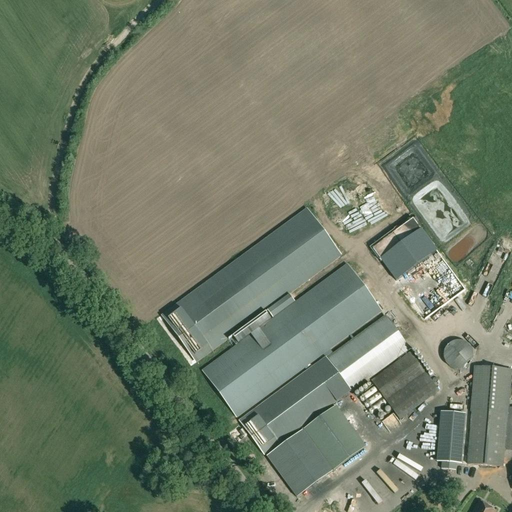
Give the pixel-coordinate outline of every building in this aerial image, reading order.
[(324,354),(326,357),(352,393),(410,351),(385,317),(332,354),(329,350),(381,312),(347,265),(295,303),(289,295),(341,257),(306,210),(162,315),(197,363),(267,311),(273,319),(203,371),(237,417),(324,354)] [(350,239),(359,234),(357,229),(348,234),(350,239)] [(436,251),(421,230),(380,260),(396,281),(436,251)] [(443,279),(433,285),(436,291),(446,285),(443,279)] [(454,326),(453,323),(453,320),(451,317),(449,315),(447,313),(444,311),(439,310),(436,310),(433,311),(430,312),(427,314),(425,317),(424,319),(423,322),(422,325),(422,329),(423,332),(425,335),(427,337),(429,339),(432,341),(435,341),(438,342),(441,341),(444,341),(447,339),(449,337),(451,335),(452,332),(453,329),(454,326)] [(471,356),(471,353),(470,349),(468,347),(466,344),(465,343),(461,341),(458,341),(455,341),(453,341),(450,342),(447,344),(445,346),(443,348),(442,351),(441,353),(441,356),(441,359),(442,362),(444,365),(446,367),(448,369),(451,370),(454,371),(457,371),(459,371),(462,370),(465,368),(468,366),(469,364),(470,362),(471,359),(471,356)] [(401,420),(439,392),(411,354),(373,382),(401,420)] [(326,357),(239,421),(264,456),(352,393),(326,357)] [(502,467),(510,370),(475,367),(471,411),(472,411),(468,465),(502,467)] [(332,471),(365,447),(335,407),(302,431),(332,471)] [(461,464),(465,415),(441,413),(437,458),(442,458),(441,469),(455,470),(456,464),(461,464)] [(332,471),(302,431),(267,458),(296,498),(332,471)] [(415,482),(423,487),(426,482),(418,477),(415,482)] [(210,511),(210,501),(193,502),(193,511),(210,511)] [(494,511),(478,503),(473,511),(494,511)]
